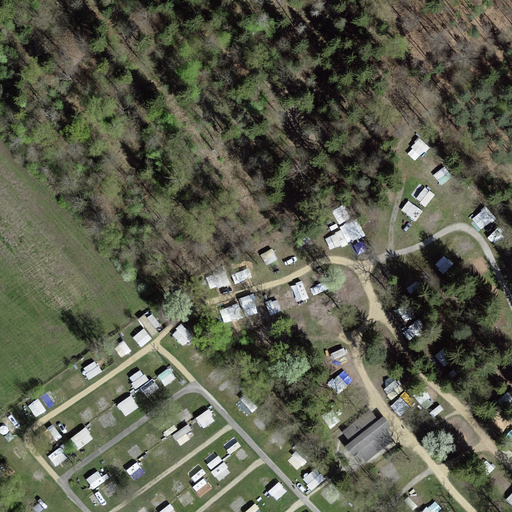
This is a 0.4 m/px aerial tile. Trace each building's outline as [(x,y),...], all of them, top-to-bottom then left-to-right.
[(420,140),(416,148),(425,152),(429,145),(420,140)] [(438,160),(430,169),(445,183),(453,174),(438,160)] [(429,184),(418,194),(426,204),(438,194),(429,184)] [(402,209),(418,219),(424,207),(409,198),(402,209)] [(474,214),(483,225),(497,213),(487,202),(474,214)] [(368,231),(382,224),(375,209),(361,216),(368,231)] [(367,231),(361,220),(353,225),(351,221),(331,233),(340,247),(367,231)] [(451,244),(457,257),(469,252),(463,238),(451,244)] [(441,246),(431,255),(446,270),(455,262),(441,246)] [(484,254),(472,261),(481,275),(493,267),(484,254)] [(327,274),(317,280),(322,289),(332,284),(327,274)] [(145,316),(152,334),(164,328),(157,311),(145,316)] [(135,335),(144,345),(155,336),(146,326),(135,335)] [(341,341),(328,347),(337,365),(349,359),(341,341)] [(447,347),(434,357),(441,367),(455,356),(447,347)] [(86,366),(92,376),(102,370),(97,361),(86,366)] [(142,367),(131,377),(140,387),(151,377),(142,367)] [(161,373),(166,383),(176,378),(171,368),(161,373)] [(77,387),(88,380),(81,370),(70,377),(77,387)] [(338,389),(353,379),(347,370),(332,380),(338,389)] [(384,382),(396,398),(408,389),(396,373),(384,382)] [(148,395),(161,386),(154,377),(142,386),(148,395)] [(65,385),(51,391),(56,403),(70,398),(65,385)] [(408,391),(396,405),(405,413),(417,399),(408,391)] [(120,403),(128,414),(141,405),(133,393),(120,403)] [(247,393),(238,402),(249,414),(258,405),(247,393)] [(38,414),(48,408),(41,396),(31,403),(38,414)] [(207,428),(219,420),(210,407),(198,416),(207,428)] [(105,426),(119,419),(113,408),(99,414),(105,426)] [(4,417),(13,432),(25,424),(15,409),(4,417)] [(250,423),(261,435),(272,426),(262,413),(250,423)] [(390,438),(384,430),(390,425),(384,417),(377,422),(371,413),(345,433),(352,442),(346,447),(352,455),(358,450),(365,458),(390,438)] [(190,422),(175,433),(182,443),(197,433),(190,422)] [(457,432),(464,441),(477,431),(469,422),(457,432)] [(80,448),(96,436),(88,425),(72,437),(80,448)] [(237,434),(223,443),(225,444),(231,453),(244,443),(237,434)] [(281,452),(288,444),(276,435),(270,442),(281,452)] [(141,441),(130,447),(135,458),(146,452),(141,441)] [(52,455),(59,462),(67,455),(61,447),(52,455)] [(218,448),(206,454),(212,466),(224,460),(218,448)] [(301,467),(305,461),(293,454),(289,460),(301,467)] [(381,467),(390,478),(400,470),(391,459),(381,467)] [(129,468),(137,479),(147,471),(139,460),(129,468)] [(227,460),(214,469),(221,479),(234,471),(227,460)] [(197,480),(209,470),(201,461),(189,471),(197,480)] [(319,466),(305,476),(314,488),(328,478),(319,466)] [(100,468),(88,477),(95,487),(107,478),(100,468)] [(203,495),(214,486),(206,476),(195,485),(203,495)] [(110,496),(122,487),(114,477),(102,487),(110,496)] [(279,498),(289,488),(281,479),(271,489),(279,498)] [(322,492),(333,502),(345,490),(333,480),(322,492)] [(191,487),(179,496),(188,507),(199,498),(191,487)] [(91,495),(99,506),(109,498),(101,488),(91,495)] [(164,489),(152,499),(160,509),(172,500),(164,489)] [(242,493),(232,503),(240,511),(250,503),(242,493)] [(441,498),(429,509),(432,511),(434,511),(444,502),(441,498)] [(490,508),(497,511),(499,511),(504,503),(494,499),(490,508)] [(247,511),(262,511),(265,510),(257,501),(246,511),(247,511)] [(177,511),(175,503),(163,507),(164,511),(177,511)]
